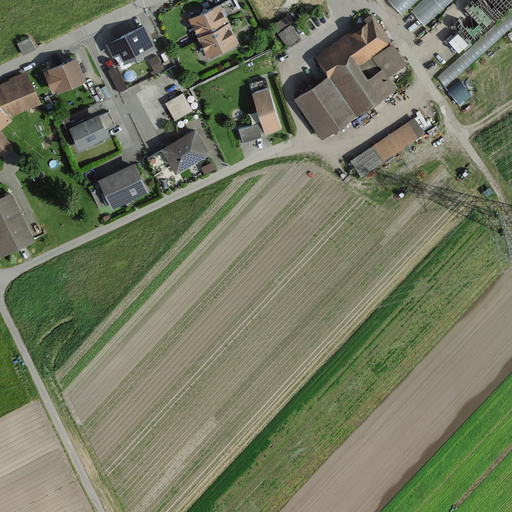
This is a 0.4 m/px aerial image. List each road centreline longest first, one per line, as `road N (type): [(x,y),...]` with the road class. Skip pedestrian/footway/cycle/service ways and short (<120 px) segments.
road 1 (track): [(101,511),(0,302)]
road 2 (residential): [(0,72),(153,0)]
road 3 (track): [(429,82),(511,223)]
